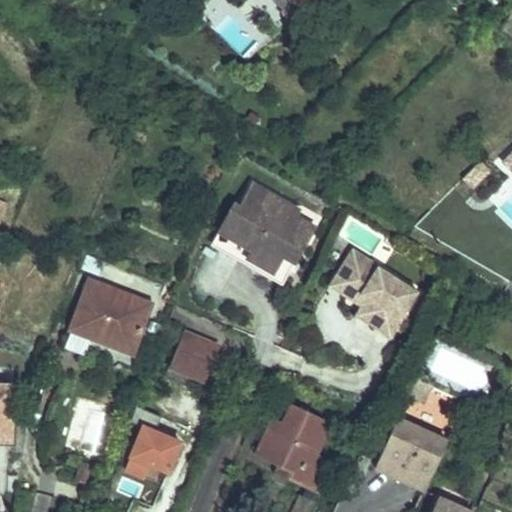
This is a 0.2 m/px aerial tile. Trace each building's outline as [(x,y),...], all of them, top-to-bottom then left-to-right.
[(251,0),(260,8),(267,0),(285,0),(295,8),(302,0),(251,0)] [(511,148),(498,162),(511,176),(511,148)] [(301,209),(255,183),(241,207),(235,203),(215,239),(287,279),(313,233),(293,222),(297,215),(301,209)] [(297,215),(293,222),(313,233),(316,226),(297,215)] [(367,258),(354,250),(332,284),(364,306),(369,298),(349,286),(367,258)] [(420,291),(367,258),(349,286),(369,298),(364,306),(358,314),(391,335),(420,291)] [(150,307),(88,282),(61,348),(82,356),(90,338),(130,355),(150,307)] [(217,345),(183,331),(168,366),(203,381),(217,345)] [(0,443),(8,444),(8,390),(0,389),(0,443)] [(335,421),(293,403),(270,456),(283,461),(278,472),(325,492),(344,446),(327,438),(335,421)] [(257,452),(270,456),(285,420),(273,416),(257,452)] [(447,441),(399,419),(382,456),(430,478),(447,441)] [(184,444),(140,427),(119,474),(142,483),(148,473),(167,481),(184,444)] [(430,478),(382,456),(376,470),(425,492),(430,478)] [(467,511),(438,499),(432,511),(467,511)]
